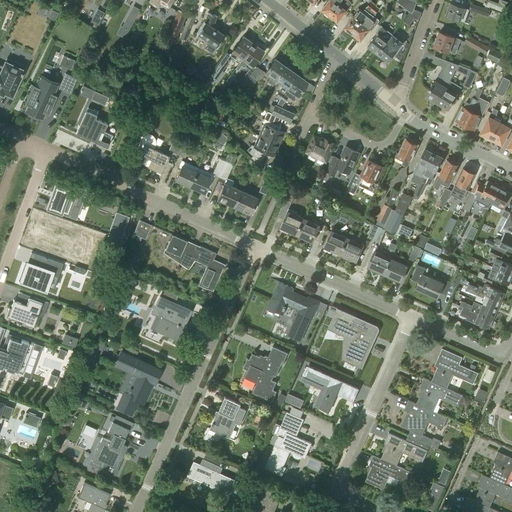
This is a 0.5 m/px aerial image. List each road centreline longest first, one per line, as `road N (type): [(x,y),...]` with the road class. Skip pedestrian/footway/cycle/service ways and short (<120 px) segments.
road 1 (residential): [(135,511),(253,246)]
road 2 (residential): [(379,511),(334,490),(411,318)]
road 3 (residential): [(46,150),(253,246)]
road 4 (residential): [(253,246),(411,318)]
road 5 (residential): [(46,150),(0,277)]
road 6 (residential): [(411,318),(503,357),(511,337)]
